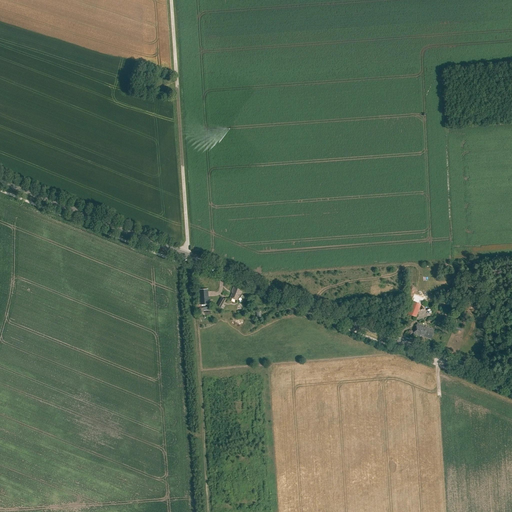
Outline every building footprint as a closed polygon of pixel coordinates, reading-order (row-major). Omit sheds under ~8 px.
[(233,287),(231,292),(232,292),(230,298),(237,300),(239,296),(241,297),(244,299),(245,296),(242,295),(242,296),(241,295),(242,291),(240,290),(236,288),(233,287)] [(198,289),(199,305),(208,304),(207,289),(198,289)] [(216,305),(221,308),(225,300),(221,297),(216,305)] [(407,314),(416,317),(421,304),(412,301),(407,314)] [(420,335),(431,339),(434,330),(425,327),(423,327),(424,326),(417,323),(413,333),(419,336),(420,335)]
